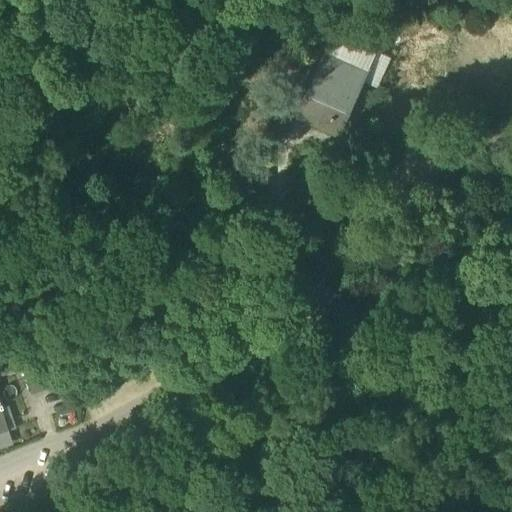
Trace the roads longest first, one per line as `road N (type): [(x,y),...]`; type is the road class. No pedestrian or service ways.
road 1 (unclassified): [(511,224),(215,360),(0,473)]
road 2 (unknown): [(21,175),(192,226),(273,235),(354,296)]
